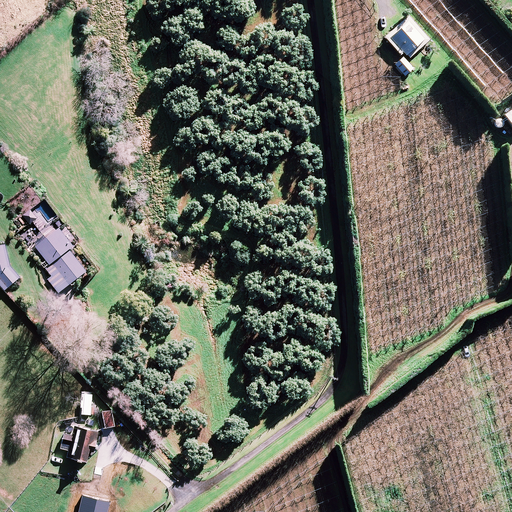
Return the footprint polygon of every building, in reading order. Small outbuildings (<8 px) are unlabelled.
[(429,42),(407,18),(383,40),(399,57),(402,54),(408,61),(429,42)] [(393,56),(384,45),(378,50),(388,61),(393,56)] [(413,70),(402,59),(394,68),(404,79),(413,70)] [(511,111),(502,118),(511,132),(511,111)] [(492,123),(492,125),(492,126),(492,127),(492,128),(493,129),(494,130),(494,131),(495,131),(496,132),(498,132),(499,132),(500,132),(501,131),(502,131),(503,130),(504,129),(504,128),(505,127),(505,126),(505,125),(505,124),(504,123),(504,122),(503,121),(502,120),(501,119),(500,119),(499,119),(498,119),(497,119),(496,119),(495,120),(494,121),(493,121),(493,122),(492,123)] [(37,219),(29,208),(21,214),(29,225),(37,219)] [(72,245),(58,227),(34,245),(50,265),(46,268),(52,276),(49,279),(58,291),(85,270),(69,248),(72,245)] [(0,236),(0,285),(4,290),(19,276),(9,265),(6,245),(2,246),(0,236)] [(39,315),(32,307),(26,312),(33,320),(39,315)] [(113,425),(111,410),(102,411),(105,426),(113,425)] [(62,442),(70,444),(68,455),(86,458),(87,450),(93,451),(97,427),(90,426),(73,424),(71,432),(64,431),(62,442)] [(104,466),(95,465),(93,480),(101,481),(104,466)]
